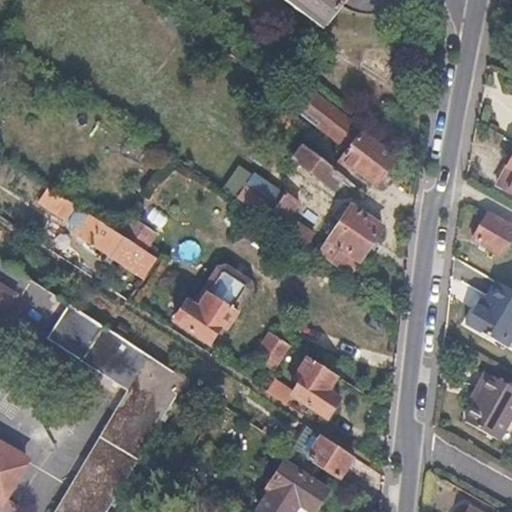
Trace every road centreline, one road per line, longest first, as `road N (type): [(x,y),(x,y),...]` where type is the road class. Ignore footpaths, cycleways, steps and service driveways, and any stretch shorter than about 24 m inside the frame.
road 1 (tertiary): [(444,184),(428,218),(407,433)]
road 2 (tertiary): [(469,41),(444,184)]
